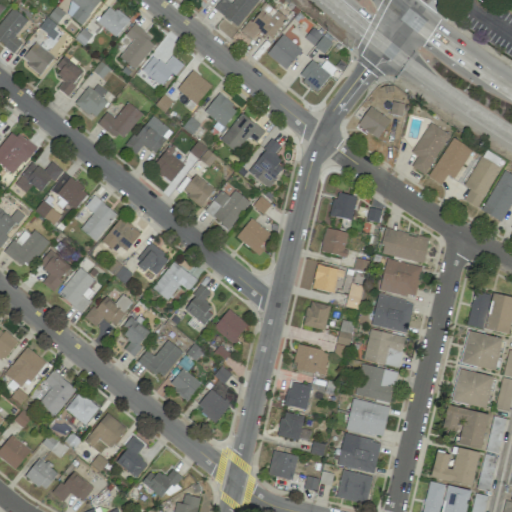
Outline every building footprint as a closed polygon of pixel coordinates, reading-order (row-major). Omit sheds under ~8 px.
[(99,0),(71,0),(63,12),(81,25),(99,0)] [(233,0),(230,4),(225,0),(219,0),(213,8),(236,27),(258,0),(257,0),(233,0)] [(270,40),(285,19),(275,11),(274,12),(263,4),(242,32),(252,40),(258,31),(270,40)] [(115,38),(128,21),(109,5),(96,22),(115,38)] [(13,36),(27,21),(12,8),(0,22),(0,43),(12,54),(21,43),(13,36)] [(131,41),(118,57),(134,70),(155,42),(133,24),(124,35),(131,41)] [(300,48),(279,35),(266,57),(286,69),(300,48)] [(39,75),(53,58),(34,43),(20,60),(39,75)] [(140,71),(162,88),(181,63),(171,56),(163,65),(152,56),(140,71)] [(64,79),(56,89),(66,96),(83,72),(62,57),(52,70),(64,79)] [(316,92),(335,68),(324,60),(319,67),(310,60),(297,77),(316,92)] [(176,91),(197,105),(210,84),(190,70),(176,91)] [(109,95),(93,81),(75,104),(91,117),(109,95)] [(210,128),(219,133),(236,108),(216,94),(203,113),(215,121),(210,128)] [(141,114),(127,102),(113,119),(105,112),(97,123),(120,141),(141,114)] [(377,138),(389,119),(368,107),(357,126),(377,138)] [(247,137),(254,143),(264,131),(241,113),(220,139),(236,152),(247,137)] [(154,154),(171,132),(150,115),(125,146),(135,154),(142,145),(154,154)] [(410,152),(417,156),(410,167),(423,175),(449,135),(429,122),(410,152)] [(34,146),(10,130),(0,144),(0,165),(14,175),(34,146)] [(453,179),(471,150),(451,138),(427,177),(440,185),(446,175),(453,179)] [(274,155),(280,146),(270,139),(247,172),(267,187),(284,162),(274,155)] [(186,160),(167,146),(151,169),(170,182),(186,160)] [(477,208),(500,167),(480,156),(463,186),(469,189),(463,200),(477,208)] [(30,162),(13,184),(26,194),(29,191),(40,199),(48,188),(55,193),(68,176),(62,172),(62,171),(50,161),(43,171),(30,162)] [(500,221),(511,200),(511,189),(510,189),(511,185),(511,175),(503,170),(480,210),(500,221)] [(199,206),(213,190),(195,174),(181,191),(199,206)] [(74,209),(87,192),(68,178),(55,195),(74,209)] [(249,203),(233,190),(228,196),(220,190),(203,211),(227,230),(249,203)] [(330,217),(352,220),(355,196),(333,193),(330,217)] [(43,199),(52,210),(56,206),(59,211),(66,205),(57,195),(51,201),(47,196),(43,199)] [(83,207),(91,214),(79,229),(94,242),(116,215),(93,196),(83,207)] [(34,211),(52,225),(59,215),(42,201),(34,211)] [(0,243),(22,215),(15,209),(9,218),(0,210),(0,243)] [(115,243),(125,252),(140,233),(120,217),(100,241),(110,249),(115,243)] [(263,250),(259,246),(269,235),(251,218),(235,236),(257,256),(263,250)] [(4,252),(26,269),(46,243),(24,226),(4,252)] [(348,234),(325,228),(319,251),(342,257),(348,234)] [(428,238),(382,229),(377,254),(423,263),(428,238)] [(168,258),(149,244),(133,265),(144,273),(147,269),(155,275),(168,258)] [(37,264),(48,273),(41,282),(50,291),(69,268),(49,250),(37,264)] [(421,268),(386,258),(381,275),(379,274),(375,288),(413,298),(421,268)] [(196,280),(172,262),(151,289),(166,300),(179,284),(187,291),(196,280)] [(342,278),(343,271),(316,264),(310,288),(332,293),(336,277),(342,278)] [(80,312),(94,293),(87,288),(94,279),(77,267),(57,296),(80,312)] [(346,307),(356,309),(360,286),(349,284),(346,307)] [(203,325),(213,311),(201,303),(209,292),(200,286),(182,310),(203,325)] [(467,326),(483,328),(487,294),(471,292),(467,326)] [(102,317),(113,326),(131,302),(121,294),(113,304),(102,295),(84,319),(94,327),(102,317)] [(406,333),(412,301),(376,294),(370,326),(406,333)] [(485,330),(507,335),(511,314),(511,298),(493,294),(485,330)] [(302,325),(323,331),(329,306),(308,301),(302,325)] [(212,328),(231,344),(246,325),(227,309),(212,328)] [(118,331),(130,340),(123,349),(131,356),(149,332),(129,317),(118,331)] [(0,358),(2,360),(17,343),(0,328),(0,358)] [(501,338),(466,331),(460,363),(494,370),(501,338)] [(159,379),(181,352),(166,340),(153,356),(145,350),(137,360),(159,379)] [(292,370),(323,375),(327,351),(296,346),(292,370)] [(23,389),(43,361),(24,347),(4,375),(23,389)] [(509,412),(511,394),(511,350),(505,350),(496,410),(509,412)] [(396,372),(360,364),(353,394),(389,403),(396,372)] [(187,400),(199,382),(180,369),(168,387),(187,400)] [(485,409),(492,377),(458,369),(450,401),(485,409)] [(50,388),(37,403),(53,416),(75,389),(52,370),(42,381),(50,388)] [(310,387),(289,381),(283,405),(304,410),(310,387)] [(195,407),(214,422),(229,404),(209,389),(195,407)] [(98,407),(77,392),(64,410),(84,425),(98,407)] [(388,407),(352,398),(344,429),(380,439),(388,407)] [(457,444),(481,449),(487,414),(445,406),(441,431),(454,434),(457,421),(462,421),(457,444)] [(98,439),(109,448),(125,428),(106,413),(83,441),(91,447),(98,439)] [(307,429),(301,429),(302,415),(280,413),(278,437),(298,439),(298,437),(306,438),(307,429)] [(484,451),(496,454),(505,419),(493,416),(484,451)] [(30,450),(10,434),(0,447),(0,458),(14,469),(30,450)] [(373,473),(379,442),(343,434),(336,466),(373,473)] [(146,464),(135,455),(143,445),(131,436),(123,446),(125,448),(115,462),(135,478),(146,464)] [(478,452),(454,448),(452,455),(435,451),(429,478),(471,487),(478,452)] [(290,481),(297,457),(273,450),(267,474),(290,481)] [(488,491),(495,457),(482,454),(475,489),(488,491)] [(43,491),(57,473),(38,458),(24,475),(43,491)] [(162,501),(176,485),(175,484),(181,478),(171,469),(164,477),(155,469),(142,483),(162,501)] [(69,492),(81,502),(92,487),(70,470),(52,494),(62,502),(69,492)] [(318,483),(329,486),(332,474),(321,471),(318,483)] [(336,499),(366,503),(370,475),(340,471),(336,499)] [(437,511),(444,485),(428,481),(421,511),(437,511)] [(440,511),(464,511),(469,490),(446,486),(440,511)] [(482,511),(487,496),(474,493),(469,511),(482,511)] [(195,511),(198,498),(183,495),(181,504),(175,502),(172,511),(195,511)] [(511,511),(511,502),(505,500),(501,511),(511,511)]
